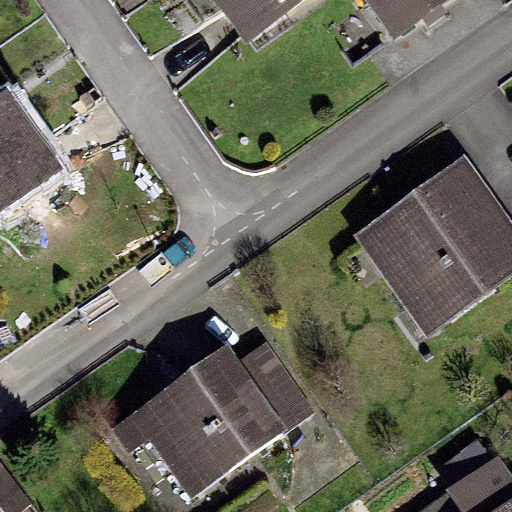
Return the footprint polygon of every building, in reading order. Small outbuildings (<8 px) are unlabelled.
[(198,0),(239,54),(311,0),(349,0),(389,52),(457,0),(198,0)] [(0,222),(51,188),(1,113),(0,113),(0,222)] [(511,255),(456,177),(353,250),(419,342),(511,275),(511,255)] [(223,363),(130,429),(186,508),(309,421),(260,352),(231,373),(223,363)] [(26,511),(0,472),(0,511),(26,511)]
